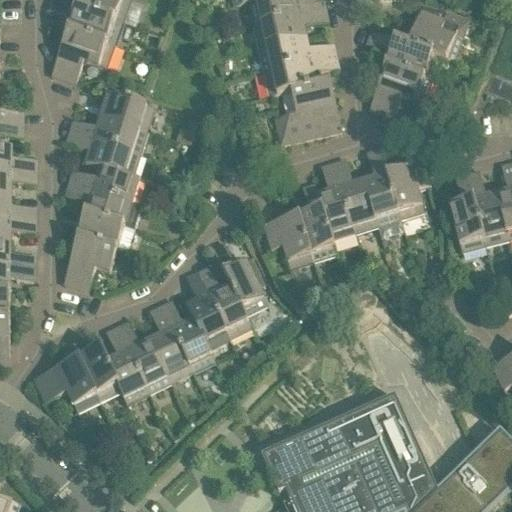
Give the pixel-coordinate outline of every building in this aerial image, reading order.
[(80,0),(77,11),(122,27),(131,4),(120,0),(80,0)] [(233,0),(236,11),(250,8),(250,7),(279,0),(233,0)] [(250,8),(255,30),(326,14),(324,2),(299,7),(297,0),(279,0),(250,7),(250,8)] [(72,23),(69,33),(114,50),(122,27),(77,11),(53,2),(49,14),(72,23)] [(421,16),(409,49),(408,50),(441,62),(440,63),(454,68),(468,27),(446,18),(424,10),(422,16),(421,16)] [(255,30),(260,53),(307,43),(305,32),(329,26),(326,14),(255,30)] [(69,33),(56,68),(80,77),(84,65),(106,73),(114,50),(69,33)] [(391,57),(387,68),(432,85),(440,63),(441,62),(408,50),(409,49),(372,36),(367,49),(391,57)] [(260,53),(265,77),(337,61),(334,49),(309,54),(307,43),(260,53)] [(271,102),(292,97),(291,96),(317,90),(317,89),(315,79),(340,73),(337,61),(265,77),(271,102)] [(80,77),(56,68),(52,80),(76,89),(80,77)] [(432,85),(387,68),(370,115),(394,124),(402,100),(424,108),(432,85)] [(468,76),(457,72),(455,77),(467,81),(468,76)] [(291,96),(292,97),(296,119),(276,123),(281,149),(342,135),(331,86),(317,89),(317,90),(291,96)] [(108,98),(101,122),(147,136),(154,113),(108,98)] [(0,128),(24,129),(24,116),(0,115),(0,128)] [(73,125),(69,137),(140,159),(147,136),(101,122),(97,133),(73,125)] [(0,141),(23,141),(24,129),(0,128),(0,141)] [(86,169),(100,173),(100,172),(132,182),(133,181),(140,159),(69,137),(65,150),(90,157),(86,169)] [(0,176),(37,177),(37,164),(12,164),(12,151),(0,151),(0,176)] [(364,185),(378,231),(381,243),(405,236),(401,224),(387,177),(379,153),(367,157),(375,181),(364,185)] [(345,164),(333,168),(355,238),(378,231),(364,185),(353,188),(345,164)] [(422,166),(387,177),(401,224),(425,216),(418,195),(429,191),(422,166)] [(508,194),(497,197),(510,244),(511,243),(511,167),(501,170),(508,194)] [(329,196),(318,199),(333,245),(355,238),(333,168),(321,172),(329,196)] [(73,176),(69,188),(132,207),(140,184),(133,181),(132,182),(100,172),(100,173),(97,183),(73,176)] [(0,176),(0,200),(12,201),(12,189),(37,189),(37,177),(0,176)] [(480,176),(467,179),(486,250),(510,244),(497,197),(486,200),(480,176)] [(486,250),(467,179),(455,182),(461,207),(450,210),(462,257),(486,250)] [(89,207),(86,218),(135,233),(142,210),(132,207),(69,188),(65,200),(89,207)] [(310,217),(300,220),(314,266),(338,259),(333,245),(318,199),(315,189),(303,192),(310,217)] [(0,200),(0,224),(37,225),(37,212),(12,212),(12,201),(0,200)] [(86,218),(79,241),(118,253),(128,257),(135,235),(134,234),(135,233),(86,218)] [(314,266),(300,220),(264,231),(272,255),(283,252),(290,273),(314,266)] [(0,224),(0,248),(11,249),(11,237),(37,238),(37,225),(0,224)] [(79,241),(68,276),(92,283),(96,272),(111,277),(118,253),(79,241)] [(169,244),(164,251),(171,257),(177,250),(169,244)] [(0,248),(0,272),(36,273),(36,260),(11,260),(11,249),(0,248)] [(225,248),(213,254),(230,290),(231,289),(245,320),(246,320),(268,309),(260,293),(265,290),(252,263),(236,271),(225,248)] [(0,272),(0,296),(11,297),(11,285),(36,286),(36,273),(0,272)] [(209,272),(198,277),(230,343),(253,332),(246,320),(245,320),(231,289),(230,290),(220,294),(209,272)] [(92,283),(68,276),(64,289),(88,296),(92,283)] [(186,311),(192,324),(194,323),(208,354),(209,353),(230,343),(198,277),(187,283),(198,305),(186,311)] [(0,296),(0,320),(10,321),(11,297),(0,296)] [(172,305),(161,311),(193,377),(216,366),(209,353),(208,354),(194,323),(192,324),(183,328),(172,305)] [(160,339),(150,344),(171,388),(193,377),(161,311),(149,316),(160,339)] [(0,356),(10,357),(10,321),(0,320),(0,356)] [(129,326),(117,332),(149,398),(171,388),(150,344),(140,349),(129,326)] [(117,360),(108,365),(107,365),(122,396),(121,396),(127,409),(149,398),(117,332),(106,337),(117,360)] [(101,352),(78,363),(99,407),(121,396),(122,396),(107,365),(108,365),(101,352)] [(10,357),(0,356),(0,370),(10,370),(10,357)] [(511,362),(493,372),(504,395),(511,390),(511,362)] [(46,379),(57,402),(68,396),(78,417),(99,407),(78,363),(46,379)] [(45,407),(57,402),(46,379),(34,384),(45,407)] [(396,401),(346,423),(263,461),(279,499),(286,496),(287,496),(293,511),(492,511),(511,494),(511,446),(501,435),(438,496),(396,401)] [(0,476),(0,511),(15,511),(17,508),(0,502),(0,486),(3,477),(0,476)]
